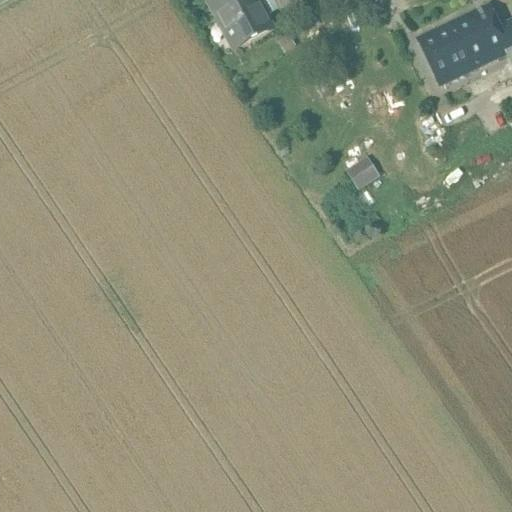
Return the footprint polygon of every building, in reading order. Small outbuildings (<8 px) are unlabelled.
[(217,0),(209,4),(233,48),(270,28),(263,16),(254,0),(217,0)] [(276,6),(272,0),(254,0),(263,16),(277,8),(276,6)] [(483,0),(477,0),(446,15),(452,28),(488,10),(483,0)] [(452,28),(419,43),(420,45),(440,87),(509,54),(499,33),(488,10),(452,28)] [(446,15),(413,30),(419,43),(452,28),(446,15)] [(511,27),(499,33),(509,54),(511,52),(511,27)] [(413,30),(397,38),(404,52),(420,45),(419,43),(413,30)] [(511,98),(511,52),(509,54),(511,60),(511,80),(450,109),(458,125),(511,98)] [(511,60),(509,54),(440,87),(450,109),(511,80),(511,60)] [(359,192),(381,178),(369,157),(346,171),(359,192)]
